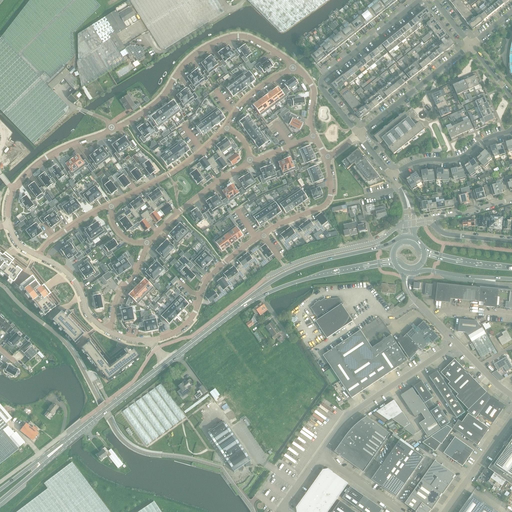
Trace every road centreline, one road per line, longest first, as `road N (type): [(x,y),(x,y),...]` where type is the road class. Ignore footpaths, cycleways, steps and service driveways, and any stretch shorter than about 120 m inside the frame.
road 1 (residential): [(292,67),(253,38),(204,47),(141,115),(60,148),(11,188)]
road 2 (residential): [(262,234),(213,271),(183,326),(149,340),(108,331)]
road 3 (primary): [(403,236),(301,266),(224,318)]
road 4 (primary): [(68,440),(224,318)]
road 5 (residential): [(358,135),(321,79),(420,0)]
road 6 (unclassified): [(321,454),(346,415),(455,344)]
road 7 (primary): [(224,318),(287,285),(366,265)]
road 8 (residential): [(406,224),(267,276)]
road 9 (residential): [(470,44),(358,135)]
road 10 (residential): [(226,127),(168,175),(110,205)]
road 11 (residential): [(146,243),(250,160)]
road 12 (residential): [(511,129),(457,158),(419,161),(393,176)]
